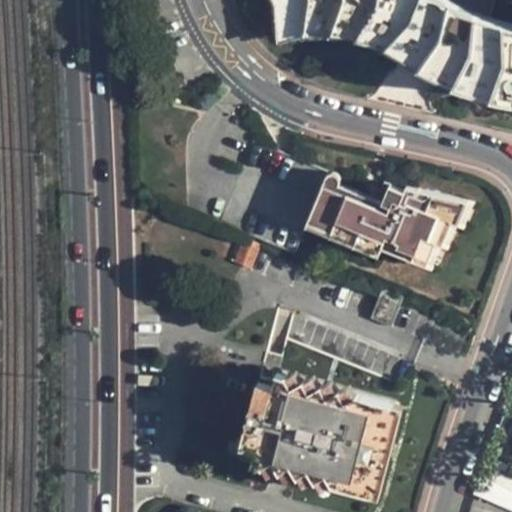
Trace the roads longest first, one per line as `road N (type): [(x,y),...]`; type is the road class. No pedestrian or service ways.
road 1 (primary): [(61,0),(75,511)]
road 2 (primary): [(107,511),(104,0)]
road 3 (residential): [(197,0),(210,32),(251,81),(284,103),(511,166)]
road 4 (residential): [(511,297),(445,511)]
